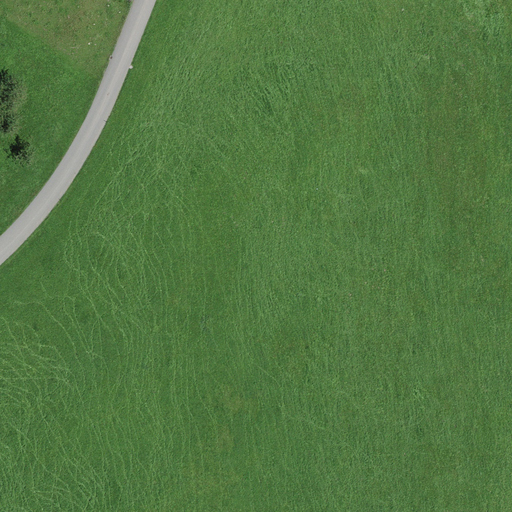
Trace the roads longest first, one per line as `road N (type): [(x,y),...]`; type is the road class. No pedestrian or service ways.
road 1 (residential): [(0,252),(47,201),(91,132)]
road 2 (residential): [(146,0),(91,132)]
